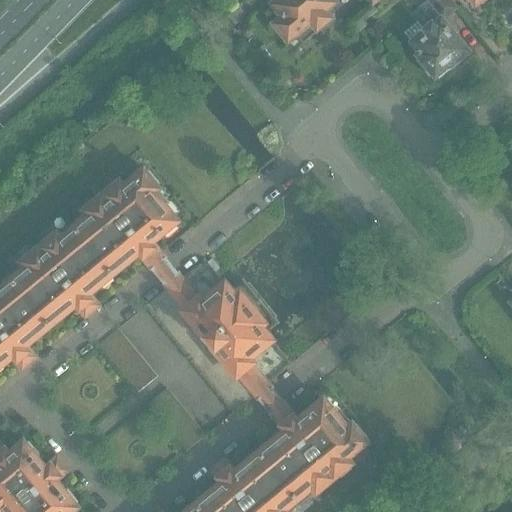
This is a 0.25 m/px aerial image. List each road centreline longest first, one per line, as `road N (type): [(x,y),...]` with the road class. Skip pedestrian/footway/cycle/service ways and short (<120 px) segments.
road 1 (residential): [(17,384),(317,139)]
road 2 (residential): [(139,511),(429,274)]
road 3 (residential): [(429,274),(317,139)]
road 4 (residential): [(435,156),(487,232),(474,263),(429,274)]
road 5 (primary): [(0,109),(131,0)]
road 6 (residential): [(122,511),(17,384)]
road 7 (residential): [(317,139),(339,104),(375,95),(435,156)]
